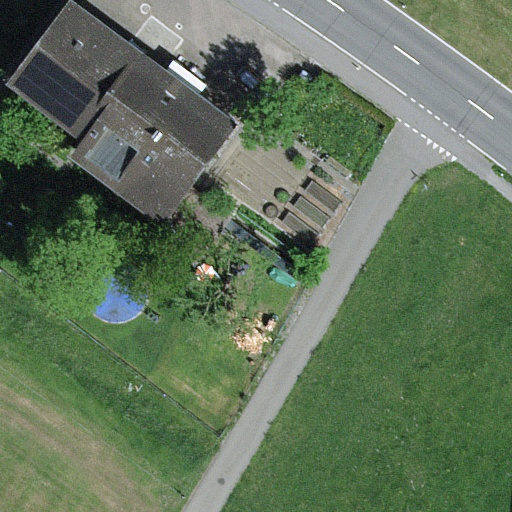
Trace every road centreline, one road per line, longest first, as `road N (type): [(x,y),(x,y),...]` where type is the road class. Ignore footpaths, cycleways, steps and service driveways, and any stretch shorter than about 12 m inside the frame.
road 1 (track): [(198,511),(397,171),(454,92)]
road 2 (primary): [(511,138),(325,0)]
